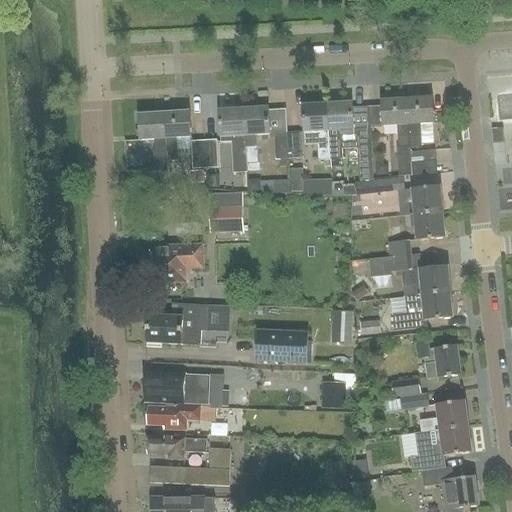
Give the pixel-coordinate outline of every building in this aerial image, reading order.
[(433,98),(409,100),(411,149),(412,149),(423,149),(422,124),(434,123),(433,98)] [(400,150),(411,149),(409,100),(381,101),(382,126),(398,125),(400,148),(400,150)] [(331,161),(345,160),(343,137),(358,136),(359,163),(373,162),(372,128),(353,129),(352,104),(329,105),(330,132),(329,132),(331,161)] [(329,105),(303,106),(305,133),(306,133),(307,147),(320,146),(321,162),(331,161),(329,132),(330,132),(329,105)] [(270,135),(268,109),(245,110),(248,165),(249,165),(250,171),(260,171),(258,136),(270,135)] [(245,110),(221,112),(222,138),(223,138),(223,142),(234,142),(235,173),(249,172),(248,165),(245,110)] [(191,113),(165,115),(168,163),(178,162),(177,140),(192,139),(191,113)] [(168,173),(168,163),(165,115),(139,116),(141,142),(155,141),(156,154),(154,154),(155,171),(143,172),(143,187),(168,186),(167,174),(168,173)] [(505,129),(493,130),(494,144),(506,143),(505,129)] [(289,134),(276,135),(277,160),(290,160),(289,134)] [(303,159),(301,134),(289,134),(290,160),(303,159)] [(207,170),(220,169),(218,141),(206,142),(207,170)] [(193,142),(194,170),(207,170),(206,142),(193,142)] [(413,177),(412,163),(412,149),(411,149),(400,150),(400,148),(397,148),(400,178),(413,177)] [(438,175),(437,161),(412,163),(413,177),(438,175)] [(205,172),(192,173),(192,185),(205,184),(205,172)] [(404,179),(356,184),(357,196),(399,192),(401,206),(399,206),(401,218),(411,217),(415,217),(442,214),(440,188),(405,192),(404,179)] [(162,203),(161,194),(142,194),(143,204),(162,203)] [(245,233),(244,207),(210,209),(210,235),(245,233)] [(442,214),(415,217),(411,217),(412,227),(416,226),(418,242),(445,240),(442,214)] [(391,259),(412,257),(410,243),(389,245),(391,259)] [(185,271),(203,270),(203,247),(167,248),(167,251),(143,252),(143,273),(141,275),(141,279),(143,281),(144,284),(152,284),(153,295),(166,294),(165,284),(186,284),(185,271)] [(405,297),(450,293),(448,268),(420,271),(414,271),(412,257),(391,259),(389,259),(350,263),(352,277),(372,275),(373,279),(393,276),(392,273),(402,272),(404,287),(405,297)] [(359,291),(353,296),(358,302),(364,298),(359,291)] [(450,293),(405,297),(407,316),(393,317),(395,333),(427,330),(427,322),(453,319),(450,293)] [(209,333),(210,308),(179,307),(178,318),(149,317),(148,344),(202,346),(202,333),(209,333)] [(382,335),(380,321),(361,323),(362,337),(382,335)] [(258,331),(256,363),(309,365),(310,334),(258,331)] [(335,334),(334,344),(350,344),(351,335),(335,334)] [(457,347),(436,350),(431,351),(430,341),(416,343),(419,360),(425,359),(428,382),(461,377),(457,347)] [(210,392),(211,376),(148,374),(148,380),(146,382),(148,391),(154,392),(153,403),(189,405),(189,391),(210,392)] [(422,395),(420,380),(393,383),(395,398),(422,395)] [(322,410),(345,411),(346,385),(323,384),(322,410)] [(429,395),(401,399),(403,412),(431,408),(429,395)] [(437,432),(437,433),(469,429),(465,402),(438,406),(440,421),(421,424),(423,434),(437,432)] [(187,432),(188,422),(202,422),(203,408),(167,407),(167,409),(150,408),(150,412),(147,415),(147,420),(150,423),(150,426),(169,427),(169,431),(187,432)] [(473,454),(469,429),(437,433),(437,432),(423,434),(416,435),(419,458),(438,455),(445,454),(446,458),(473,454)] [(207,455),(208,441),(151,439),(151,443),(149,445),(149,450),(150,452),(150,455),(170,456),(170,461),(184,461),(184,454),(207,455)] [(211,471),(152,468),(151,484),(231,488),(233,451),(212,450),(211,471)] [(414,473),(440,470),(438,455),(419,458),(412,459),(414,473)] [(464,511),(464,510),(480,508),(476,479),(455,482),(453,469),(424,473),(426,489),(444,486),(446,511),(464,511)] [(205,498),(192,498),(153,498),(153,511),(215,511),(216,499),(205,499),(205,498)]
